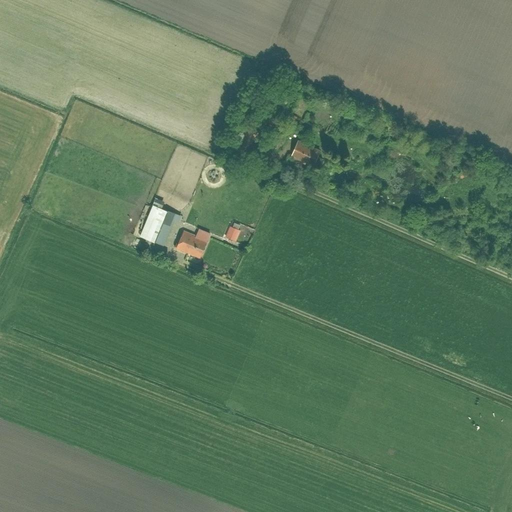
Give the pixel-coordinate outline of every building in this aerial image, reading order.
[(277,85),(265,80),(261,88),(274,93),(277,85)] [(275,101),(263,96),(259,107),(270,112),(275,101)] [(270,115),(256,110),(250,125),(264,130),(270,115)] [(259,130),(247,125),(235,156),(253,163),(257,151),(252,149),(259,130)] [(287,135),(278,131),(271,146),(280,150),(287,135)] [(319,151),(298,141),(292,156),(313,165),(319,151)] [(464,178),(472,173),(469,167),(460,171),(464,178)] [(178,215),(154,205),(141,237),(162,245),(173,219),(176,220),(178,215)] [(241,231),(231,226),(226,237),(237,242),(241,231)] [(207,240),(184,231),(177,248),(200,258),(207,240)]
